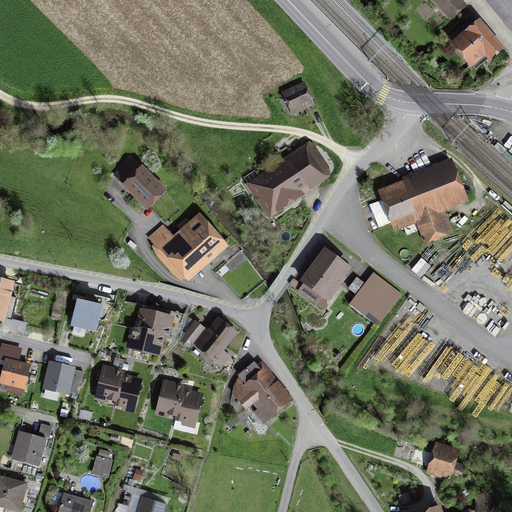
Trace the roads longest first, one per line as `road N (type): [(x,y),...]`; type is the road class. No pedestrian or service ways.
road 1 (track): [(358,167),(334,148),(286,133),(202,127),(111,102),(33,110),(0,101)]
road 2 (unclassified): [(254,319),(343,185),(397,129),(407,102)]
road 3 (unclassified): [(254,319),(0,259)]
road 4 (primary): [(287,0),(371,87),(407,102)]
road 5 (track): [(463,212),(479,198),(470,172),(397,129)]
